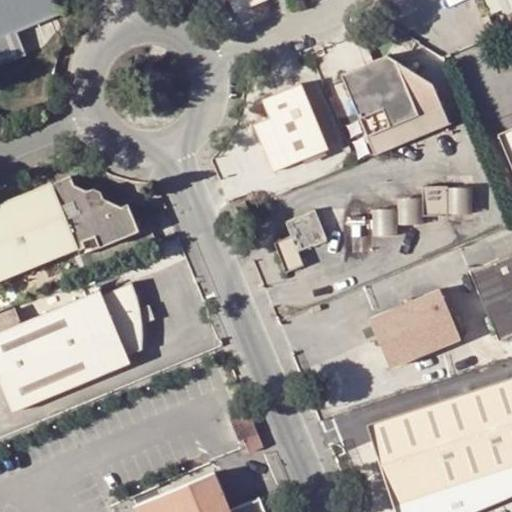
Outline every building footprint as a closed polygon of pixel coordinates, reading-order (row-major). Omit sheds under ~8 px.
[(57,0),(0,0),(0,35),(17,28),(62,9),(57,0)] [(228,0),(232,9),(258,0),(228,0)] [(511,0),(491,0),(496,12),(511,6),(511,0)] [(0,62),(26,52),(17,28),(0,35),(0,62)] [(374,152),(449,121),(432,79),(388,52),(342,72),(374,152)] [(327,146),(301,81),(262,97),(269,115),(254,121),(273,168),(327,146)] [(511,125),(495,133),(511,172),(511,125)] [(74,183),(70,175),(6,201),(32,265),(77,247),(81,255),(139,230),(127,202),(122,205),(104,198),(101,191),(92,186),(87,190),(74,183)] [(421,214),(446,213),(446,186),(446,184),(421,184),(421,195),(421,214)] [(248,211),(243,198),(232,202),(237,215),(248,211)] [(0,277),(32,265),(6,201),(0,203),(0,277)] [(284,219),(289,233),(273,241),(284,270),(303,262),(298,248),(327,236),(314,206),(284,219)] [(468,268),(497,336),(511,329),(511,241),(495,249),(497,255),(468,268)] [(143,347),(142,324),(138,307),(131,282),(102,294),(100,288),(20,321),(13,307),(0,312),(0,386),(11,413),(130,362),(127,354),(134,351),(143,347)] [(459,337),(438,285),(366,316),(386,366),(459,337)] [(154,317),(148,304),(138,307),(142,324),(154,317)] [(511,461),(511,374),(364,424),(390,503),(511,461)] [(246,409),(228,416),(237,438),(241,436),(255,430),(246,409)] [(261,445),(255,430),(241,436),(247,450),(261,445)] [(213,473),(133,506),(135,511),(229,511),(213,473)] [(229,511),(263,511),(259,499),(229,511)]
